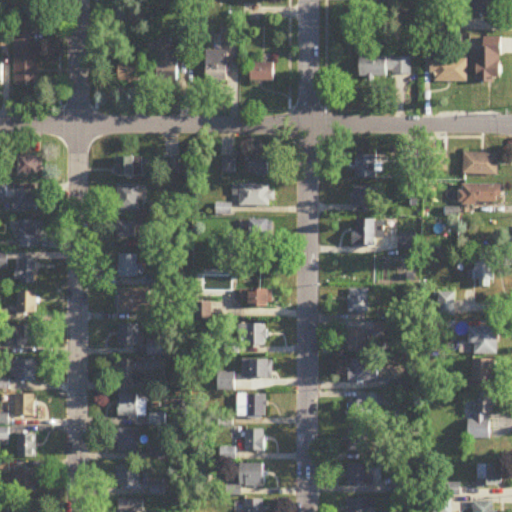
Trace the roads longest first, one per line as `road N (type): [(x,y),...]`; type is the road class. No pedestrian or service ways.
road 1 (residential): [(303,511),(309,0)]
road 2 (residential): [(76,511),(79,0)]
road 3 (residential): [(0,128),(511,127)]
